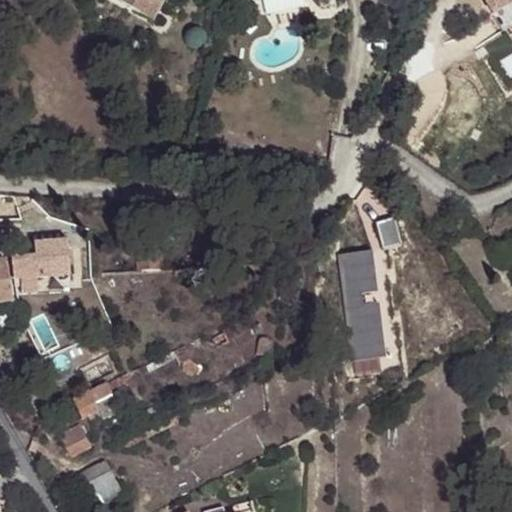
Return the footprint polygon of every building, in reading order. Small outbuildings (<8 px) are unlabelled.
[(121,0),(143,13),(151,0),(121,0)] [(164,2),(161,0),(151,0),(143,13),(153,20),(164,2)] [(479,0),(488,14),(511,0),(479,0)] [(52,138),(30,136),(29,150),(51,152),(52,138)] [(18,283),(30,282),(64,278),(61,243),(31,246),(32,259),(10,261),(11,284),(18,283)] [(157,253),(133,252),(131,273),(156,274),(157,253)] [(31,294),(30,282),(18,283),(19,295),(31,294)] [(223,336),(213,342),(219,350),(228,345),(223,336)] [(267,360),(269,349),(269,346),(265,343),(260,343),(257,347),(255,358),(267,360)] [(178,368),(184,365),(181,368),(182,373),(193,378),(198,367),(190,362),(184,350),(173,356),(178,368)] [(66,401),(76,420),(93,412),(100,426),(115,417),(99,384),(66,401)] [(180,423),(178,418),(113,452),(115,456),(180,423)] [(79,431),(60,443),(73,462),(91,450),(79,431)] [(121,493),(105,463),(80,476),(97,505),(121,493)]
